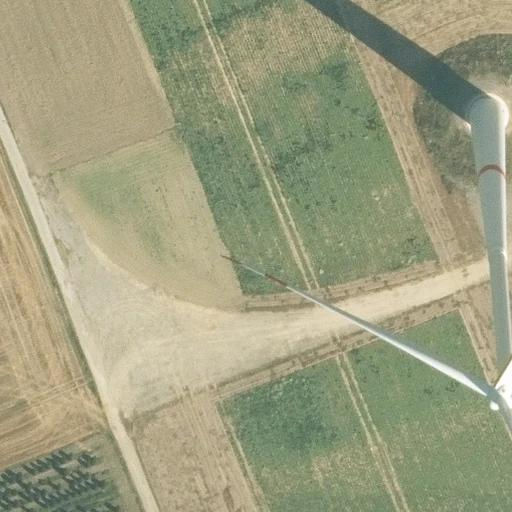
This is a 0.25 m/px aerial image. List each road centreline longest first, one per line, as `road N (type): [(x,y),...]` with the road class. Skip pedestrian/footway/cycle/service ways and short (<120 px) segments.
road 1 (track): [(0,107),(156,511)]
road 2 (track): [(112,389),(511,231)]
